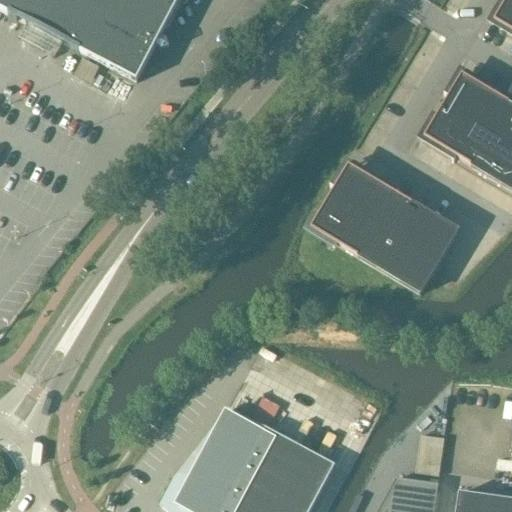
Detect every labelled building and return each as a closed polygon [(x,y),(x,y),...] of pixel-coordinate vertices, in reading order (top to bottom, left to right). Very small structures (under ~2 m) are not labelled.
[(0,0),(0,14),(8,19),(7,20),(79,57),(79,56),(136,86),(154,50),(162,55),(169,53),(169,52),(167,45),(160,42),(181,0),(0,0)] [(499,28),(511,36),(511,0),(508,0),(505,5),(511,8),(499,28)] [(454,160),(511,194),(511,90),(504,104),(492,97),(466,82),(454,102),(449,99),(436,121),(441,124),(429,145),(454,159),(454,160)] [(319,218),(314,215),(303,234),(334,253),(337,249),(420,298),(457,235),(394,197),(391,202),(345,175),(335,191),(319,218)] [(311,511),(334,470),(228,413),(174,482),(159,510),(162,511),(311,511)] [(442,452),(444,442),(419,439),(418,448),(442,452)] [(438,480),(440,471),(415,467),(414,477),(438,480)] [(396,483),(380,511),(434,511),(438,489),(396,483)] [(511,511),(511,504),(458,497),(456,511),(511,511)]
